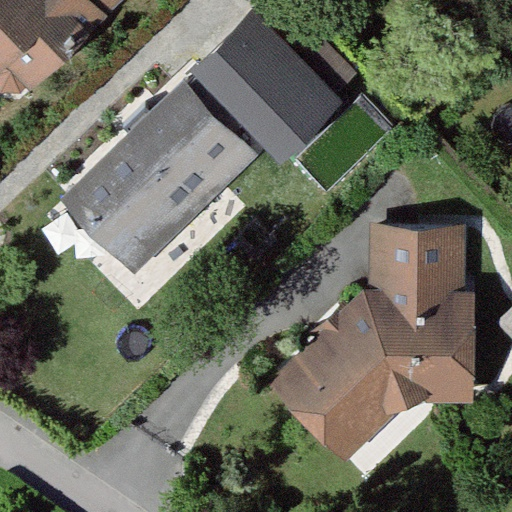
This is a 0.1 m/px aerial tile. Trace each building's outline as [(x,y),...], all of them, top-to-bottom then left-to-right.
[(0,0),(0,82),(10,82),(92,0),(0,0)] [(263,0),(205,54),(290,146),(360,83),(283,0),(263,0)] [(186,162),(219,130),(215,125),(223,115),(183,76),(174,85),(171,81),(140,111),(130,102),(108,124),(120,136),(104,151),(99,147),(77,168),(61,182),(76,195),(104,226),(137,197),(150,199),(157,192),(172,209),(203,180),(186,162)] [(332,181),(399,121),(367,86),(301,147),(332,181)] [(120,136),(108,124),(71,161),(77,168),(99,147),(104,151),(120,136)] [(186,162),(203,180),(235,149),(219,130),(186,162)] [(104,226),(76,195),(65,205),(118,260),(172,209),(157,192),(150,199),(137,197),(104,226)] [(274,370),(304,404),(320,389),(349,420),(380,393),(414,380),(454,381),(456,315),(447,314),(449,223),(445,223),(371,224),(368,225),(370,290),(361,291),(346,304),(346,321),(341,324),(332,332),(313,333),(274,370)] [(320,389),(304,404),(333,435),(349,420),(320,389)]
